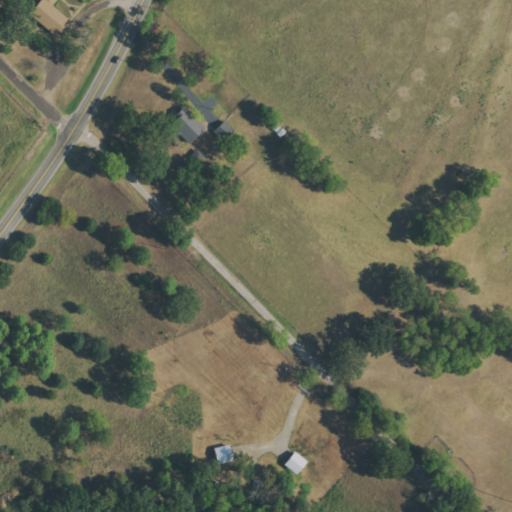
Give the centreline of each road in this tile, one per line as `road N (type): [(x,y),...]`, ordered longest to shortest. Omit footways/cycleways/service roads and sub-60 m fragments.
road 1 (residential): [(460,511),(97,139),(74,127)]
road 2 (secondary): [(143,0),(105,78),(0,235)]
